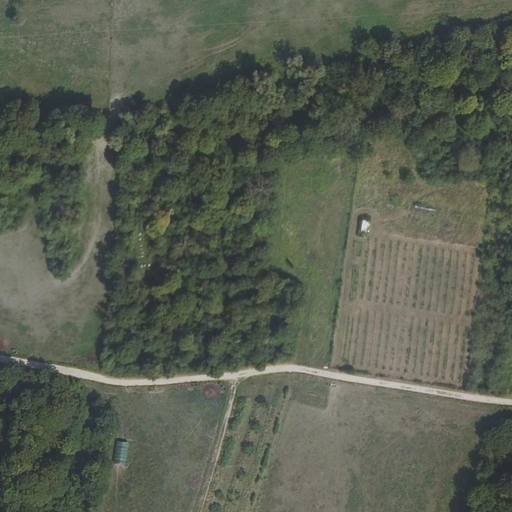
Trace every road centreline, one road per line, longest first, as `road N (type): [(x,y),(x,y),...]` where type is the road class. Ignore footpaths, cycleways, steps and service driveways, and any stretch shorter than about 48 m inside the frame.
road 1 (track): [(511,402),(279,368),(115,381),(0,360)]
road 2 (track): [(353,212),(329,375)]
road 3 (track): [(193,511),(231,375)]
